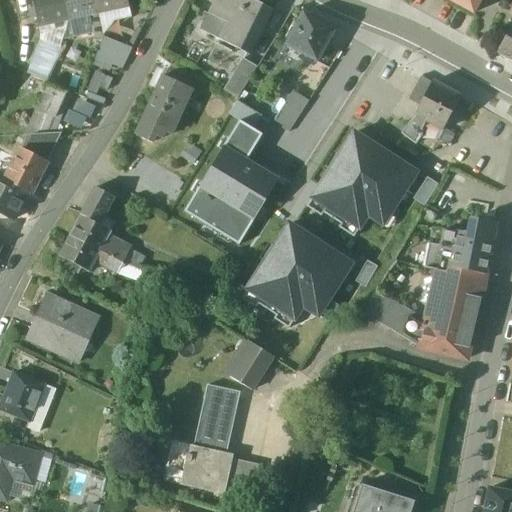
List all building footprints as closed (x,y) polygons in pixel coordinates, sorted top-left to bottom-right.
[(64,0),(33,0),(35,10),(30,12),(32,19),(37,18),(40,34),(56,30),(54,25),(69,21),(64,0)] [(95,0),(64,0),(69,21),(98,15),(95,0)] [(128,0),(95,0),(98,15),(130,7),(128,0)] [(273,11),(250,0),(216,0),(209,14),(228,24),(219,40),(251,56),(273,11)] [(481,0),(448,0),(474,14),(481,0)] [(98,15),(102,33),(104,33),(115,20),(132,16),(130,7),(98,15)] [(334,30),(304,13),(286,46),(317,62),(334,30)] [(104,33),(102,34),(103,39),(95,59),(123,69),(135,43),(137,25),(104,33)] [(511,27),(498,54),(511,62),(511,27)] [(62,48),(41,40),(37,50),(59,58),(62,48)] [(59,58),(37,50),(28,74),(48,82),(58,61),(59,58)] [(243,60),(229,83),(243,91),(257,68),(243,60)] [(107,102),(113,75),(94,71),(88,98),(107,102)] [(163,77),(142,122),(158,130),(166,133),(180,102),(186,105),(192,91),(163,77)] [(421,77),(409,100),(420,106),(432,83),(421,77)] [(420,106),(415,117),(426,122),(443,131),(460,97),(433,82),(432,83),(420,106)] [(72,97),(46,86),(36,110),(61,121),(72,97)] [(293,93),(274,124),(289,134),(309,103),(293,93)] [(261,117),(237,102),(229,115),(253,130),(261,117)] [(61,121),(36,110),(25,136),(33,136),(56,133),(61,121)] [(426,122),(415,117),(402,135),(416,145),(422,136),(423,128),(426,122)] [(158,130),(142,122),(136,136),(152,144),(158,130)] [(185,213),(239,246),(278,180),(247,161),(262,136),(240,122),(185,213)] [(418,174),(356,132),(307,204),(359,238),(372,219),(383,226),(418,174)] [(62,134),(33,136),(26,152),(48,163),(62,134)] [(26,152),(21,150),(5,181),(28,193),(32,195),(48,163),(26,152)] [(5,181),(2,186),(0,184),(0,212),(15,221),(28,193),(5,181)] [(97,190),(81,218),(111,233),(115,223),(108,219),(117,201),(97,190)] [(111,233),(81,218),(71,237),(100,253),(109,238),(111,233)] [(469,237),(492,241),(496,225),(473,220),(469,237)] [(350,265),(289,227),(245,296),(295,327),(307,307),(319,314),(350,265)] [(458,234),(443,232),(441,246),(440,249),(454,252),(458,234)] [(454,252),(451,267),(486,274),(492,241),(469,237),(458,234),(454,252)] [(100,253),(71,237),(60,258),(90,273),(95,263),(100,253)] [(131,250),(109,238),(100,253),(122,265),(128,256),(131,250)] [(451,267),(454,252),(440,249),(441,246),(429,244),(424,270),(437,272),(450,275),(451,267)] [(160,256),(140,246),(134,259),(149,265),(146,273),(155,275),(160,256)] [(122,265),(100,253),(95,263),(117,275),(122,265)] [(134,259),(128,256),(122,265),(146,273),(149,265),(134,259)] [(486,274),(451,267),(450,275),(437,272),(434,288),(481,298),(485,275),(486,274)] [(481,298),(434,288),(425,323),(419,350),(466,360),(481,298)] [(425,323),(376,295),(362,318),(419,350),(425,323)] [(99,320),(48,297),(31,334),(64,350),(61,356),(79,364),(99,320)] [(273,358),(251,344),(230,379),(252,392),(273,358)] [(45,386),(15,374),(8,391),(11,393),(4,411),(1,410),(0,411),(31,423),(45,386)] [(238,394),(210,388),(196,448),(190,447),(187,462),(190,463),(186,482),(225,491),(226,491),(232,466),(234,457),(225,455),(238,394)] [(0,444),(0,501),(7,503),(15,476),(35,482),(42,456),(0,444)] [(258,472),(232,466),(226,491),(225,491),(224,497),(251,503),(258,472)] [(411,511),(414,503),(362,486),(353,511),(411,511)] [(511,511),(511,494),(489,489),(484,511),(511,511)]
